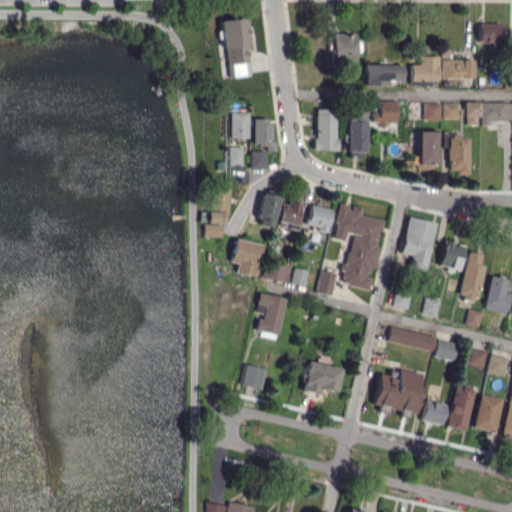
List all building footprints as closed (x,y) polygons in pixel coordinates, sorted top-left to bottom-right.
[(220,19),(225,77),(249,75),(244,17),(220,19)] [(477,23),(477,41),(498,41),(498,23),(477,23)] [(354,33),(329,34),(329,62),(343,62),(343,74),(355,74),(354,33)] [(436,55),(418,55),(417,64),(409,64),(408,80),(436,80),(436,55)] [(471,59),(439,59),(439,77),(471,77),(471,59)] [(401,64),(363,64),(362,85),(393,86),(393,80),(401,80),(401,64)] [(394,100),(377,101),(377,112),(370,112),(371,124),(386,124),(386,122),(395,122),(394,100)] [(510,101),(460,101),(460,116),(465,116),(465,124),(477,124),(487,124),(487,119),(510,120),(510,101)] [(438,102),(421,102),(422,120),(439,119),(438,102)] [(456,118),(457,103),(441,103),(441,118),(456,118)] [(334,150),(335,109),(314,108),(313,149),(334,150)] [(246,112),(228,112),(228,137),(246,138),(246,112)] [(345,154),(363,154),(363,114),(345,114),(345,154)] [(251,144),(264,145),(264,150),(270,150),(271,118),(252,118),(251,144)] [(434,164),(434,131),(415,130),(415,164),(434,164)] [(468,134),(442,134),(442,147),(446,147),(446,172),(467,172),(468,134)] [(228,163),(241,163),(241,145),(227,146),(228,163)] [(264,150),(249,150),(249,168),(264,168),(264,150)] [(221,236),(222,210),(227,211),(228,187),(210,186),(209,211),(204,211),(203,236),(221,236)] [(270,227),(277,196),(262,192),(255,224),(270,227)] [(298,203),(278,201),(276,221),(288,222),(287,228),(295,229),(298,203)] [(380,218),(358,215),(359,207),(348,205),(348,204),(336,203),(331,238),(342,240),(344,232),(348,233),(341,284),(367,288),(369,277),(366,276),(367,267),(374,268),(377,246),(376,245),(380,218)] [(329,209),(308,204),(303,227),(325,232),(329,209)] [(433,221),(406,216),(399,252),(410,254),(407,268),(423,271),(433,221)] [(228,261),(236,263),(234,271),(252,276),(260,244),(234,238),(228,261)] [(436,267),(457,270),(462,244),(441,240),(436,267)] [(483,265),(478,264),(480,254),(466,251),(457,296),(476,300),(483,265)] [(285,281),(288,264),(264,260),(261,277),(285,281)] [(290,282),(303,285),(306,269),(292,267),(290,282)] [(329,294),(334,273),(319,270),(315,291),(329,294)] [(504,313),(509,293),(503,292),(506,279),(489,275),(482,308),(504,313)] [(405,308),(408,295),(393,291),(390,305),(405,308)] [(254,312),(258,312),(255,334),(277,337),(282,296),(257,292),(254,312)] [(437,299),(423,296),(420,313),(435,316),(437,299)] [(479,310),(466,308),(464,324),(477,326),(479,310)] [(430,350),(433,336),(389,326),(385,340),(430,350)] [(451,360),(455,343),(436,338),(432,355),(451,360)] [(465,363),(481,366),(485,351),(469,347),(465,363)] [(485,372),(503,375),(506,357),(488,354),(485,372)] [(339,367),(305,361),(300,390),(318,393),(319,388),(335,391),(339,367)] [(259,388),(262,367),(242,364),(239,385),(259,388)] [(413,412),(421,374),(388,367),(387,374),(377,373),(371,407),(387,410),(388,408),(413,412)] [(511,373),(500,433),(511,435),(511,373)] [(463,430),(472,387),(453,383),(444,426),(463,430)] [(493,432),(501,398),(479,393),(471,426),(493,432)] [(419,420),(441,423),(443,402),(422,400),(419,420)] [(223,511),(249,511),(250,505),(225,501),(223,511)] [(203,511),(221,511),(222,504),(204,503),(203,511)]
